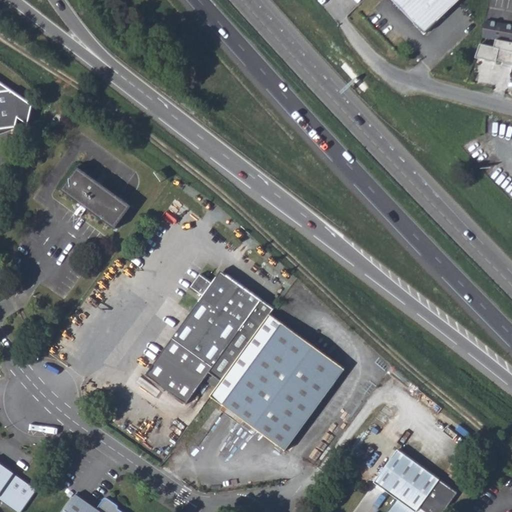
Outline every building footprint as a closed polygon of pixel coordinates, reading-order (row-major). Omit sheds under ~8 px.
[(393,0),(424,34),(462,0),(393,0)] [(511,27),(481,22),(479,38),(491,40),(490,46),(477,44),(473,57),(493,60),(493,57),(510,62),(506,76),(511,77),(511,27)] [(26,129),(31,105),(0,85),(0,131),(14,130),(16,122),(26,129)] [(79,206),(85,210),(113,231),(131,206),(96,182),(79,169),(62,193),(79,206)] [(271,312),(221,274),(216,275),(209,284),(197,275),(188,288),(200,297),(144,375),(182,403),(200,378),(215,389),(269,313),(271,312)] [(210,395),(283,449),(342,368),(269,313),(215,389),(210,395)] [(445,511),(458,495),(398,449),(374,482),(397,499),(386,511),(445,511)] [(0,499),(17,511),(21,511),(38,490),(0,463),(0,499)] [(62,511),(123,511),(117,508),(120,505),(106,496),(99,508),(78,493),(62,511)]
